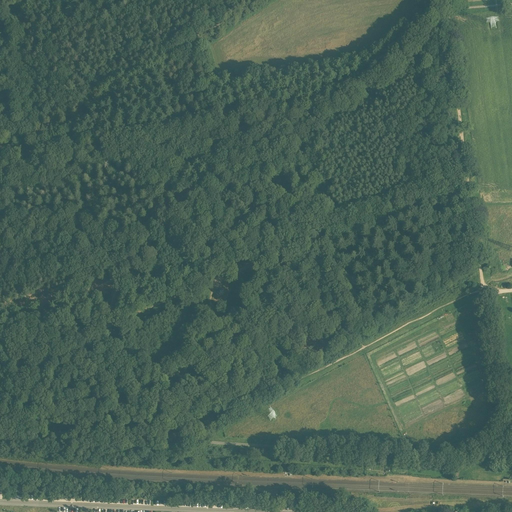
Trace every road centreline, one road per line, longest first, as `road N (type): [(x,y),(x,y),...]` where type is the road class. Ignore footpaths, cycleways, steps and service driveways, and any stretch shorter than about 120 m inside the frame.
road 1 (unclassified): [(85,504),(253,511)]
road 2 (track): [(465,172),(445,10)]
road 3 (track): [(483,292),(505,434)]
road 4 (track): [(483,292),(465,172)]
